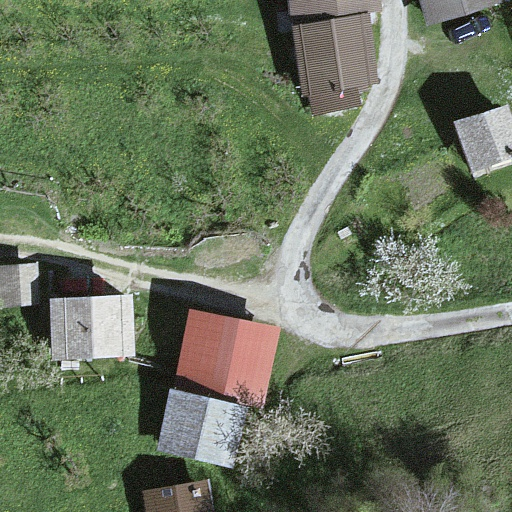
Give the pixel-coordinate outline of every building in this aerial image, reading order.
[(373,0),(289,0),(291,15),(299,14),(363,7),(375,6),(373,0)] [(424,0),(429,16),(482,0),(424,0)] [(363,7),(299,14),(310,90),(372,80),(363,7)] [(511,135),(501,105),(459,120),(473,160),(511,146),(511,135)] [(0,266),(2,301),(35,300),(34,265),(0,266)] [(127,294),(51,298),(54,351),(130,347),(127,294)] [(272,325),(191,309),(178,376),(259,392),(272,325)] [(173,390),(161,441),(229,457),(241,406),(173,390)] [(207,511),(202,484),(146,494),(149,511),(207,511)]
